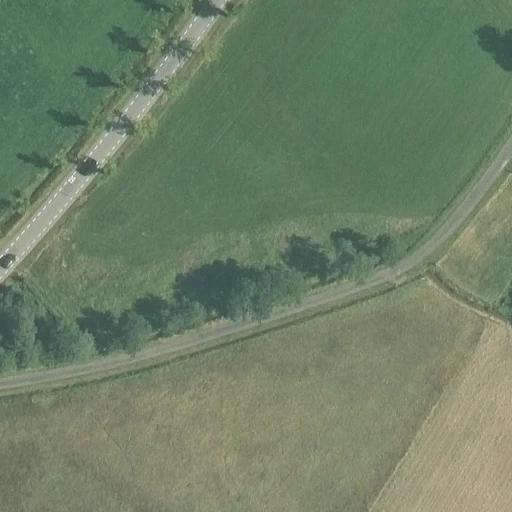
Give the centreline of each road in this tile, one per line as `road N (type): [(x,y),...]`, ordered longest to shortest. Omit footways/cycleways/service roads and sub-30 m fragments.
road 1 (unclassified): [(0,385),(112,360),(416,263),(511,140)]
road 2 (tertiary): [(0,270),(150,94),(214,0)]
